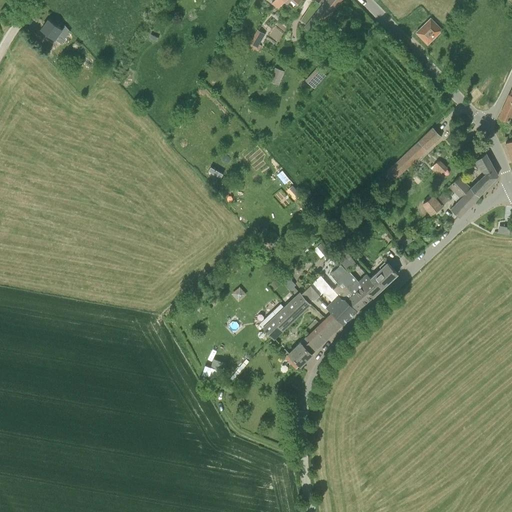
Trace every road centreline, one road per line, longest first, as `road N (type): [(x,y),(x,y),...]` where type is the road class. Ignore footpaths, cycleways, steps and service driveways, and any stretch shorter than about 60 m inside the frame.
road 1 (residential): [(302,430),(318,368),(353,322),(477,208),(511,190)]
road 2 (tertiary): [(483,127),(364,0)]
